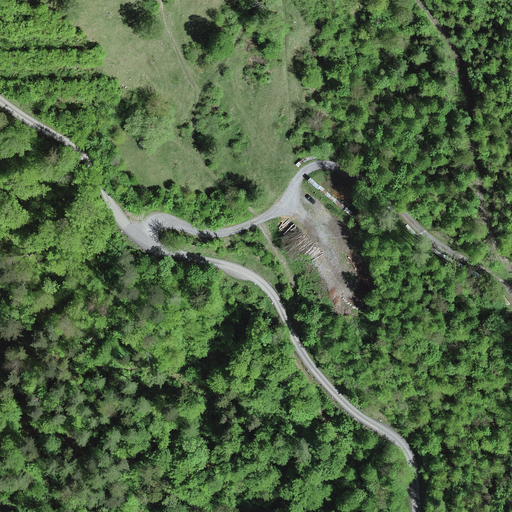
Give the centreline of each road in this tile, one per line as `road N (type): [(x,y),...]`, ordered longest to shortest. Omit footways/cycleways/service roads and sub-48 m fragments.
road 1 (unclassified): [(417,511),(403,442),(333,395),(263,284),(145,243),(110,208),(82,157),(0,101)]
road 2 (track): [(145,243),(157,223),(214,235),(261,221),(313,167),(345,167),(475,273),(511,289)]
road 3 (track): [(511,272),(483,214),(454,47),(417,0)]
road 4 (track): [(261,221),(292,280),(296,343)]
